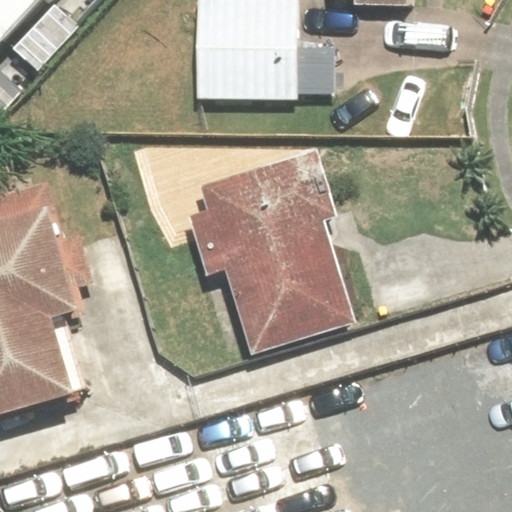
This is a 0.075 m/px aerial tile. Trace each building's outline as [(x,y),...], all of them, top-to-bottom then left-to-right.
[(0,0),(0,31),(8,39),(43,0),(0,0)] [(309,0),(243,0),(210,0),(211,96),(310,96),(309,0)] [(336,0),(336,12),(432,16),(432,0),(336,0)] [(244,278),(265,361),(377,333),(333,155),(196,189),(220,284),(244,278)] [(104,312),(72,183),(0,200),(0,426),(96,403),(75,319),(104,312)] [(511,411),(511,405),(470,353),(388,418),(462,511),(511,511),(511,442),(497,424),(511,411)]
